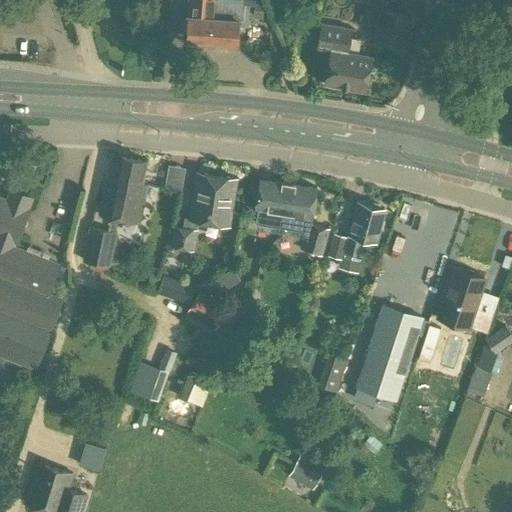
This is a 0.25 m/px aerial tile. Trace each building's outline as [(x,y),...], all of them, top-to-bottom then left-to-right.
[(247,26),(249,5),(239,4),(239,0),(188,0),(186,37),(237,41),(238,25),(247,26)] [(407,45),(412,16),(379,10),(374,39),(407,45)] [(364,91),(371,56),(349,51),(353,27),(322,22),(317,48),(331,50),(324,83),(364,91)] [(138,222),(146,184),(140,183),(145,160),(118,155),(111,190),(105,188),(99,214),(123,219),(122,226),(122,229),(124,231),(132,232),(134,231),(136,229),(137,222),(138,222)] [(164,183),(180,186),(183,164),(167,161),(164,183)] [(228,225),(236,177),(196,171),(189,217),(183,216),(182,227),(174,226),(171,246),(193,249),(196,230),(194,229),(195,220),(228,225)] [(282,197),(284,182),(259,178),(255,207),(257,207),(255,223),(285,227),(286,227),(290,198),(282,197)] [(286,227),(285,227),(298,230),(297,235),(303,236),(300,249),(322,255),(330,227),(310,222),(310,215),(315,186),(284,182),(282,197),(290,198),(286,227)] [(0,240),(13,245),(31,197),(10,189),(6,200),(0,197),(0,240)] [(368,204),(357,201),(348,233),(349,233),(348,236),(333,233),(328,255),(339,258),(337,266),(357,271),(361,255),(359,254),(363,237),(375,240),(384,208),(381,207),(378,203),(372,201),(368,204)] [(109,229),(110,222),(92,218),(91,226),(88,225),(81,260),(109,265),(116,231),(109,229)] [(57,263),(13,245),(0,240),(0,394),(6,396),(17,368),(2,361),(4,356),(20,362),(21,360),(33,365),(61,298),(46,292),(57,263)] [(467,325),(483,278),(454,268),(438,315),(467,325)] [(164,275),(163,274),(157,292),(167,296),(188,303),(195,285),(173,278),(164,275)] [(214,328),(226,307),(198,290),(185,311),(214,328)] [(421,335),(426,322),(420,320),(421,317),(382,305),(357,384),(395,397),(415,333),(421,335)] [(351,327),(346,322),(337,324),(336,332),(341,338),(349,336),(351,327)] [(493,352),(511,339),(511,335),(505,324),(484,338),(493,352)] [(296,358),(302,343),(292,339),(286,354),(296,358)] [(168,371),(176,350),(165,346),(157,367),(140,361),(129,389),(156,399),(167,370),(168,371)] [(347,358),(328,352),(317,385),(336,391),(347,358)] [(475,366),(466,390),(483,396),(491,372),(475,366)] [(185,369),(175,393),(199,403),(209,379),(185,369)] [(82,438),(77,460),(98,466),(104,443),(82,438)] [(312,486),(324,465),(303,453),(291,474),(312,486)] [(72,473),(38,462),(25,503),(52,511),(51,511),(79,511),(85,494),(67,488),(72,473)]
